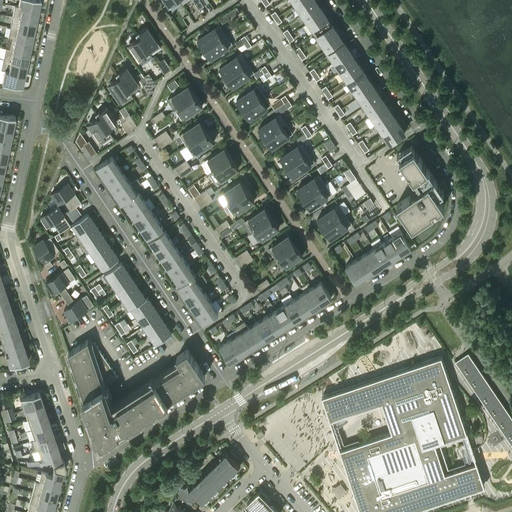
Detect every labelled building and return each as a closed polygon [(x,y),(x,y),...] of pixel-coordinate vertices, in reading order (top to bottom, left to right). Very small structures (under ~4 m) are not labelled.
[(19,0),(18,6),(38,11),(39,0),(19,0)] [(170,7),(179,0),(165,0),(167,3),(163,6),(166,11),(170,8),(170,7)] [(204,6),(201,1),(200,0),(192,0),(199,9),(204,6)] [(302,0),(294,5),(301,14),(318,3),(315,0),(302,0)] [(318,3),(301,14),(307,23),(324,11),(318,3)] [(15,5),(12,16),(35,21),(38,11),(18,6),(15,5)] [(226,13),(230,18),(239,11),(236,6),(226,13)] [(313,32),(330,20),(324,11),(307,23),(313,32)] [(33,32),(35,21),(12,16),(10,27),(33,32)] [(313,32),(319,41),(336,29),(330,20),(313,32)] [(198,39),(204,48),(226,34),(219,24),(198,39)] [(136,34),(138,37),(150,54),(151,53),(161,47),(147,26),(136,34)] [(8,38),(11,39),(11,38),(31,42),(33,32),(10,27),(8,38)] [(336,29),(319,41),(325,50),(342,39),(336,29)] [(226,34),(204,48),(211,58),(232,44),(226,34)] [(153,57),(151,53),(150,54),(138,37),(128,44),(142,64),(153,57)] [(29,53),(31,42),(11,38),(11,39),(9,48),(9,49),(29,53)] [(333,62),(350,51),(344,41),(327,53),(333,62)] [(26,64),(29,53),(9,49),(9,48),(6,47),(3,59),(26,64)] [(333,62),(339,71),(356,60),(350,51),(333,62)] [(220,67),(226,77),(248,63),(241,53),(220,67)] [(0,57),(0,68),(1,69),(1,70),(4,70),(24,74),(26,64),(3,59),(0,57)] [(172,70),(172,69),(164,58),(157,63),(165,75),(172,70)] [(339,71),(345,80),(362,69),(356,60),(339,71)] [(248,63),(226,77),(233,87),(254,72),(248,63)] [(116,74),(118,77),(119,77),(130,94),(131,94),(141,87),(127,66),(116,74)] [(345,80),(351,89),(368,77),(362,69),(345,80)] [(22,85),(24,74),(4,70),(2,83),(22,85)] [(264,73),(260,76),(263,81),(268,78),(272,75),(268,70),(264,73)] [(144,76),(147,81),(152,87),(156,84),(149,73),(144,76)] [(133,97),(131,94),(130,94),(119,77),(118,77),(108,84),(122,104),(133,97)] [(351,89),(357,98),(375,86),(368,77),(351,89)] [(167,84),(171,90),(178,85),(174,79),(167,84)] [(153,90),(152,87),(147,81),(142,84),(148,94),(153,90)] [(175,109),(195,95),(189,85),(168,99),(175,109)] [(236,99),(243,109),(265,95),(258,85),(236,99)] [(357,98),(364,107),(381,95),(375,86),(357,98)] [(202,106),(195,95),(175,109),(182,120),(202,106)] [(265,95),(243,109),(250,119),(271,104),(265,95)] [(387,104),(381,95),(364,107),(370,116),(387,104)] [(370,116),(376,125),(393,113),(387,104),(370,116)] [(95,113),(98,116),(107,129),(108,129),(118,122),(106,106),(95,113)] [(0,125),(12,129),(15,116),(1,114),(2,111),(0,110),(0,125)] [(162,110),(150,118),(154,123),(165,115),(162,110)] [(258,128),(265,138),(286,123),(280,113),(258,128)] [(376,125),(382,134),(399,122),(393,113),(376,125)] [(126,119),(134,131),(132,129),(137,125),(129,114),(125,117),(126,119)] [(98,116),(88,123),(102,143),(113,136),(108,129),(107,129),(98,116)] [(121,123),(129,134),(134,131),(126,119),(121,123)] [(179,134),(186,145),(207,131),(200,121),(179,134)] [(405,131),(399,122),(382,134),(388,143),(405,131)] [(286,123),(265,138),(272,148),(293,133),(286,123)] [(0,125),(0,136),(10,139),(12,129),(0,125)] [(154,138),(158,143),(169,135),(166,130),(154,138)] [(80,131),(75,140),(82,150),(86,148),(87,148),(92,155),(97,152),(89,140),(87,142),(80,131)] [(214,141),(207,131),(186,145),(193,155),(214,141)] [(173,140),(169,135),(158,143),(161,147),(173,140)] [(0,148),(8,150),(10,139),(0,136),(0,148)] [(330,139),(324,142),(331,151),(336,148),(330,139)] [(280,157),(287,167),(308,152),(302,142),(280,157)] [(438,196),(444,192),(412,145),(397,155),(420,188),(397,204),(412,227),(444,205),(438,196)] [(215,169),(231,158),(224,147),(208,159),(215,169)] [(92,155),(86,148),(83,150),(88,157),(92,155)] [(315,162),(308,152),(287,167),(293,176),(315,162)] [(97,167),(103,176),(118,165),(112,156),(97,167)] [(238,168),(231,158),(215,169),(215,170),(209,174),(215,184),(238,168)] [(175,167),(178,172),(190,164),(186,159),(175,167)] [(193,169),(190,164),(178,172),(181,177),(193,169)] [(103,176),(109,185),(125,174),(118,165),(103,176)] [(109,185),(115,194),(131,183),(125,174),(109,185)] [(297,189),(304,199),(325,184),(319,174),(297,189)] [(138,178),(131,183),(115,194),(122,203),(123,202),(139,191),(139,192),(144,188),(138,178)] [(224,191),(230,201),(231,202),(247,191),(240,180),(224,191)] [(68,182),(52,193),(59,203),(64,200),(70,210),(67,212),(71,217),(79,212),(76,207),(82,202),(68,182)] [(187,188),(192,194),(198,190),(193,184),(187,188)] [(325,184),(304,199),(310,208),(332,194),(325,184)] [(198,202),(210,194),(206,189),(195,197),(198,202)] [(145,200),(139,192),(139,191),(123,202),(129,211),(145,200)] [(254,201),(247,191),(231,202),(230,201),(226,204),(234,215),(254,201)] [(210,194),(198,202),(202,207),(213,199),(210,194)] [(369,207),(375,202),(371,196),(364,201),(369,207)] [(151,209),(145,200),(129,211),(135,220),(151,209)] [(339,204),(317,219),(324,228),(345,214),(345,213),(350,210),(344,201),(339,204)] [(57,205),(41,216),(48,226),(53,223),(60,233),(71,225),(57,205)] [(244,221),(251,231),(272,217),(265,207),(244,221)] [(135,220),(141,229),(157,218),(151,209),(135,220)] [(79,212),(71,217),(73,220),(81,215),(79,212)] [(73,223),(79,232),(79,233),(94,222),(88,213),(73,223)] [(345,214),(324,228),(330,238),(352,224),(345,214)] [(272,217),(251,231),(258,242),(279,228),(272,217)] [(163,227),(157,218),(141,229),(147,238),(163,227)] [(215,227),(218,232),(230,224),(227,219),(215,227)] [(100,231),(94,222),(79,233),(79,232),(75,235),(81,244),(100,231)] [(233,229),(230,224),(218,232),(222,237),(233,229)] [(187,228),(183,230),(187,236),(191,233),(187,228)] [(149,240),(155,249),(171,238),(165,230),(149,240)] [(401,230),(392,236),(402,252),(411,246),(401,230)] [(87,254),(91,251),(91,250),(106,240),(100,231),(81,244),(87,254)] [(268,248),(275,259),(296,245),(289,234),(268,248)] [(45,240),(44,238),(33,246),(48,267),(53,264),(49,258),(55,254),(54,253),(59,249),(50,236),(45,240)] [(402,252),(392,236),(383,242),(392,257),(402,252)] [(379,237),(371,243),(374,248),(373,248),(383,263),(392,257),(383,242),(382,242),(379,237)] [(177,248),(171,238),(155,249),(161,258),(177,248)] [(91,250),(91,251),(97,259),(112,249),(106,240),(91,250)] [(296,245),(275,259),(282,269),(303,255),(296,245)] [(177,248),(161,258),(167,267),(183,257),(177,248)] [(383,263),(373,248),(364,254),(374,269),(383,263)] [(118,259),(112,249),(97,259),(97,260),(95,261),(101,270),(118,259)] [(235,257),(239,262),(250,254),(247,249),(235,257)] [(254,259),(250,254),(239,262),(242,267),(254,259)] [(374,269),(364,254),(355,260),(365,275),(374,269)] [(189,266),(183,257),(167,267),(174,276),(189,266)] [(68,264),(64,259),(59,262),(63,267),(68,264)] [(365,275),(355,260),(346,265),(355,281),(365,275)] [(106,272),(112,281),(127,271),(121,262),(106,272)] [(215,269),(211,263),(207,266),(211,272),(215,269)] [(174,276),(179,285),(195,274),(189,266),(174,276)] [(58,289),(64,297),(70,293),(64,285),(76,277),(68,267),(46,282),(53,293),(58,289)] [(195,274),(179,285),(178,286),(184,296),(200,285),(207,280),(200,270),(195,274)] [(133,280),(127,271),(112,281),(118,290),(133,280)] [(216,279),(220,285),(224,282),(220,276),(216,279)] [(259,291),(270,283),(267,278),(255,286),(259,291)] [(118,290),(124,299),(139,289),(133,280),(118,290)] [(312,287),(322,302),(331,296),(321,281),(312,287)] [(184,296),(190,305),(206,294),(200,285),(184,296)] [(313,308),(322,302),(312,287),(303,293),(313,308)] [(126,311),(130,309),(130,308),(145,298),(139,289),(124,299),(120,301),(126,311)] [(75,302),(70,293),(64,297),(69,306),(64,309),(71,320),(94,304),(87,294),(75,302)] [(303,293),(293,298),(303,314),(313,308),(303,293)] [(212,303),(206,294),(190,305),(197,314),(212,303)] [(7,297),(0,299),(0,310),(10,307),(7,297)] [(147,297),(145,298),(130,308),(130,309),(136,317),(153,306),(147,297)] [(293,298),(284,304),(294,320),(303,314),(293,298)] [(212,303),(197,314),(203,323),(218,312),(212,303)] [(284,304),(275,310),(285,326),(294,320),(284,304)] [(153,306),(138,316),(144,325),(159,315),(153,306)] [(0,310),(0,321),(14,317),(10,307),(0,310)] [(275,310),(266,316),(276,331),(285,326),(275,310)] [(144,325),(142,326),(148,335),(165,324),(159,315),(144,325)] [(266,337),(276,331),(266,316),(257,322),(266,337)] [(14,317),(0,321),(0,333),(17,327),(14,317)] [(238,333),(248,349),(257,343),(247,328),(248,327),(244,321),(234,327),(238,334),(238,333)] [(257,343),(266,337),(257,322),(248,327),(247,328),(257,343)] [(171,333),(165,324),(148,335),(154,345),(171,333)] [(21,338),(17,327),(0,333),(0,338),(2,344),(21,338)] [(239,355),(248,349),(238,333),(238,334),(229,339),(239,355)] [(21,338),(2,344),(5,354),(24,348),(21,338)] [(88,339),(77,346),(69,351),(74,368),(76,367),(80,380),(79,382),(99,443),(205,376),(187,350),(177,357),(181,363),(112,408),(109,401),(112,399),(107,384),(118,377),(95,342),(90,344),(88,339)] [(229,361),(239,355),(229,339),(220,345),(229,361)] [(24,348),(5,354),(9,365),(28,360),(24,348)] [(511,445),(511,417),(468,353),(455,361),(511,445)] [(360,511),(406,511),(435,503),(458,495),(485,486),(477,462),(449,471),(440,442),(467,433),(441,356),(322,396),(330,420),(382,402),(392,431),(339,448),(348,475),(360,511)] [(23,409),(43,402),(39,392),(19,396),(23,409)] [(23,409),(27,419),(46,413),(43,402),(23,409)] [(49,423),(46,413),(27,419),(30,429),(49,423)] [(30,429),(34,439),(34,440),(53,433),(49,423),(30,429)] [(261,429),(256,433),(260,438),(265,434),(261,429)] [(34,451),(37,450),(56,443),(53,433),(34,440),(34,439),(30,440),(34,451)] [(60,454),(56,443),(37,450),(41,460),(48,458),(60,454)] [(240,466),(233,459),(236,456),(231,450),(228,453),(225,450),(206,468),(222,484),(240,466)] [(60,454),(48,458),(51,466),(49,473),(61,476),(62,470),(64,470),(65,465),(63,459),(62,459),(60,454)] [(222,484),(206,468),(188,486),(185,489),(180,487),(177,496),(187,500),(187,501),(193,503),(199,497),(203,502),(222,484)] [(41,471),(38,482),(58,487),(61,476),(49,473),(41,471)] [(35,481),(32,491),(55,497),(58,487),(38,482),(35,481)] [(261,490),(247,504),(249,506),(243,511),(278,511),(268,501),(270,499),(261,490)] [(32,491),(29,502),(52,508),(55,497),(32,491)] [(174,501),(169,511),(195,511),(196,510),(185,505),(187,501),(187,500),(177,496),(174,501)] [(29,502),(26,511),(51,511),(52,508),(29,502)]
